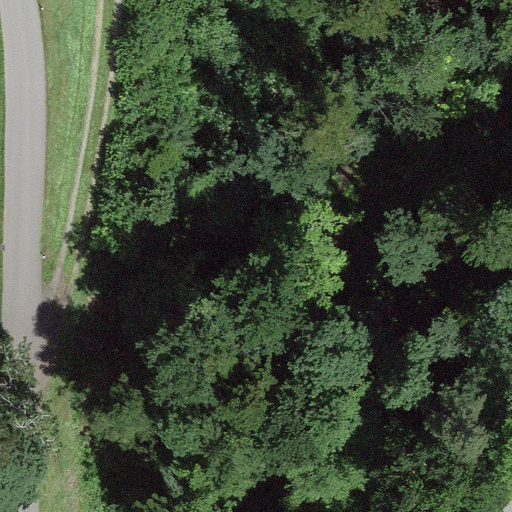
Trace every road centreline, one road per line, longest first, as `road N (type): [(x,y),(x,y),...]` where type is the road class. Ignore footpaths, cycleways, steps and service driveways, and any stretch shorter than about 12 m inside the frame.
road 1 (unclassified): [(21,511),(33,228),(18,0)]
road 2 (track): [(27,364),(67,280),(105,74),(108,0)]
